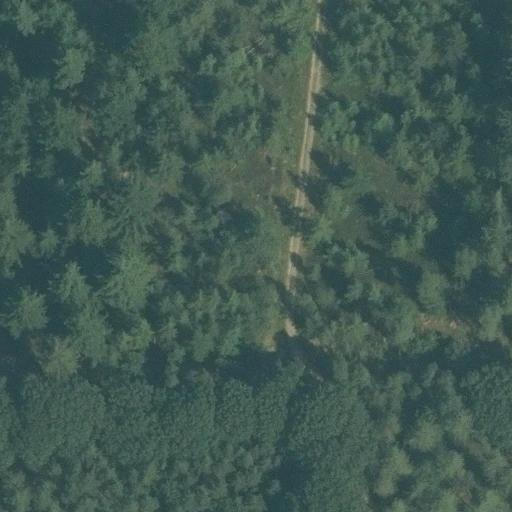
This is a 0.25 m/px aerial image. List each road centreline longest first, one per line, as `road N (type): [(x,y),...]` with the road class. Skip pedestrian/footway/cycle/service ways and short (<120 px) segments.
road 1 (track): [(320,0),(291,295),(297,355),(327,407),(337,511)]
road 2 (track): [(327,407),(511,398)]
